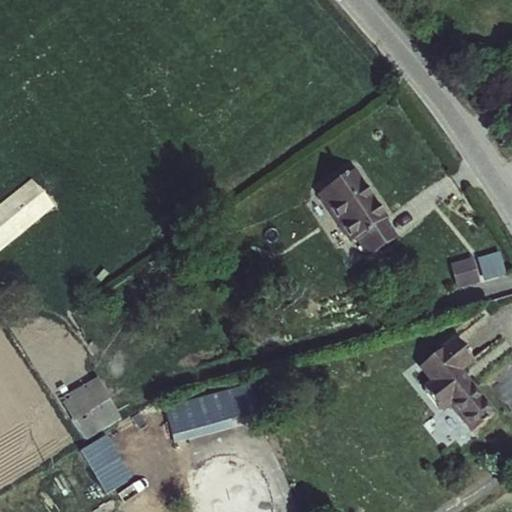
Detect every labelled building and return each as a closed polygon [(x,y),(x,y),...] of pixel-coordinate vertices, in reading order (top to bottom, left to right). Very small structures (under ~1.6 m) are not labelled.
[(354,172),(317,196),(349,242),(355,237),(366,254),(391,237),(379,220),(385,217),(354,172)] [(0,251),(58,203),(35,175),(0,204),(0,251)] [(454,263),(460,287),(510,273),(503,249),(454,263)] [(477,358),(460,336),(422,365),(436,383),(422,393),(437,413),(453,401),(476,431),(496,415),(462,370),(477,358)] [(86,439),(125,418),(102,376),(63,397),(86,439)] [(260,391),(195,406),(201,432),(266,417),(260,391)] [(114,435),(86,446),(104,493),(132,482),(114,435)]
